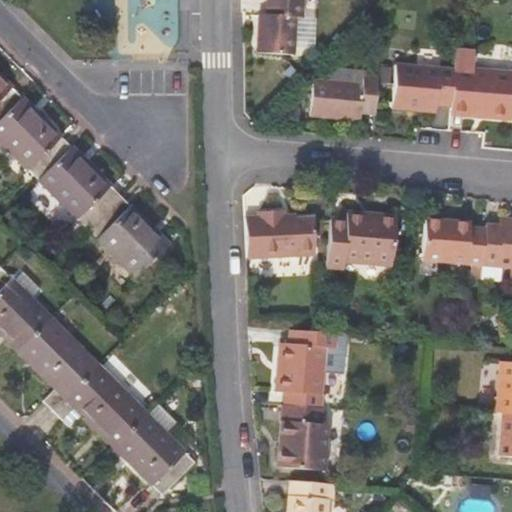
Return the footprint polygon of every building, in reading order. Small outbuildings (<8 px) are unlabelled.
[(294,17),(300,17),(300,0),(265,0),(265,16),(257,16),(256,54),(292,56),(293,51),(294,17)] [(310,18),(300,17),(294,17),(293,51),(307,52),(310,18)] [(436,104),(451,105),(454,73),(397,68),(393,110),(435,114),(436,104)] [(511,78),(454,73),(451,105),(466,107),(465,113),(511,118),(511,78)] [(0,75),(0,108),(17,92),(0,75)] [(361,114),(376,115),(379,79),(364,77),(363,85),(314,80),(311,116),(360,121),(361,114)] [(66,142),(17,92),(0,108),(0,145),(31,177),(66,142)] [(115,190),(66,142),(31,177),(80,226),(115,190)] [(164,239),(115,190),(80,226),(130,274),(164,239)] [(256,213),(245,213),(247,254),(247,255),(310,251),(309,215),(279,216),(279,208),(256,209),(256,213)] [(345,220),(330,218),(325,267),(340,268),(341,261),(388,264),(392,217),(345,213),(345,220)] [(511,222),(511,223),(511,219),(496,217),(496,224),(485,223),(485,229),(482,264),(506,266),(511,266),(511,222)] [(417,259),(482,264),(485,229),(466,227),(467,222),(421,218),(417,259)] [(0,334),(12,346),(44,313),(0,269),(0,334)] [(47,407),(93,361),(44,313),(12,346),(50,384),(37,397),(47,407)] [(337,350),(338,335),(320,333),(290,330),(289,346),(279,345),(275,392),(321,396),(325,349),(337,350)] [(108,442),(141,409),(93,361),(47,407),(57,416),(70,404),(108,442)] [(511,368),(501,368),(497,414),(501,414),(511,415),(511,368)] [(320,423),(320,409),(279,405),(275,466),(324,470),(327,424),(320,423)] [(190,457),(141,409),(108,442),(157,490),(190,457)] [(511,458),(511,415),(501,414),(498,457),(511,458)] [(332,500),(334,485),(288,481),(285,511),(325,511),(326,499),(332,500)]
